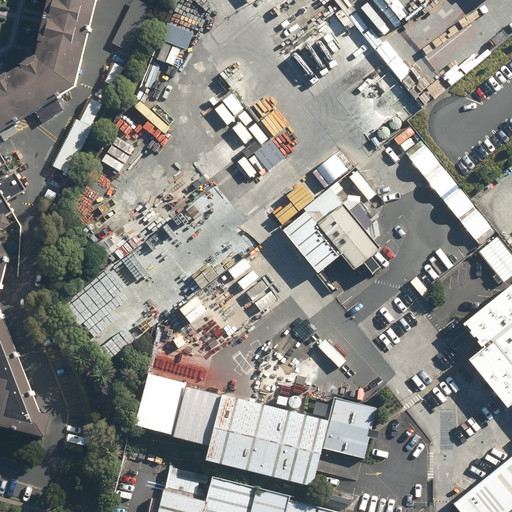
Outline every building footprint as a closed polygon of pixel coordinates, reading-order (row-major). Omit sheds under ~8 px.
[(0,428),(46,440),(52,417),(40,415),(0,308),(0,295),(9,259),(1,243),(6,239),(2,234),(12,227),(6,217),(13,213),(7,202),(26,191),(15,173),(0,182),(0,134),(75,89),(97,0),(51,0),(37,59),(0,81),(0,428)] [(152,8),(134,0),(133,0),(112,47),(130,55),(152,8)] [(195,34),(165,23),(158,40),(189,51),(195,34)] [(463,192),(447,172),(429,187),(445,207),(463,192)] [(381,250),(331,189),(284,227),(322,273),(345,254),(357,270),(381,250)] [(467,238),(464,240),(471,248),(473,246),(475,248),(494,233),(469,200),(449,216),(467,238)] [(208,212),(200,202),(180,218),(188,228),(208,212)] [(196,234),(185,242),(199,259),(209,250),(196,234)] [(511,277),(511,251),(499,236),(479,252),(504,283),(511,277)] [(511,288),(469,324),(488,347),(511,327),(511,288)] [(511,327),(488,347),(472,360),(510,406),(511,404),(511,327)] [(364,373),(345,366),(341,376),(360,384),(364,373)] [(331,418),(223,392),(206,461),(316,487),(325,448),(366,458),(378,408),(335,398),(331,418)] [(511,457),(455,503),(462,511),(508,511),(511,509),(511,457)] [(294,498),(213,478),(207,500),(167,491),(162,511),(335,511),(293,502),(294,498)]
